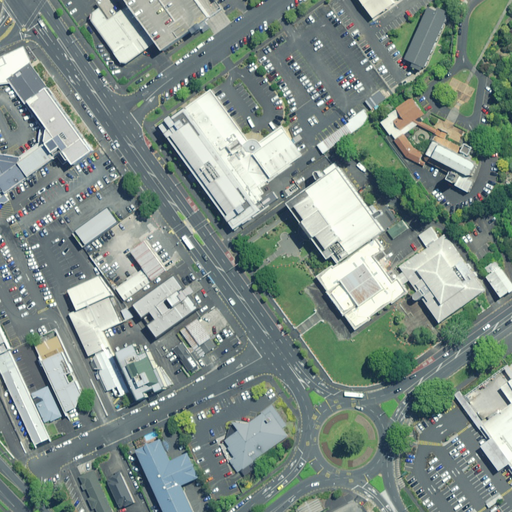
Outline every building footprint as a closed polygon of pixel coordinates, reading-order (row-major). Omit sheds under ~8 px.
[(119,0),(125,8),(153,46),(159,54),(207,20),(209,18),(195,0),(119,0)] [(392,0),(361,0),(375,19),(395,4),(392,0)] [(436,0),(444,12),(453,6),(448,0),(436,0)] [(448,0),(453,6),(456,11),(471,0),(448,0)] [(109,19),(99,9),(92,14),(91,19),(121,62),(127,64),(153,46),(125,8),(109,19)] [(439,24),(420,16),(397,69),(416,77),(439,24)] [(0,85),(11,84),(43,128),(40,143),(20,158),(2,155),(0,151),(0,197),(58,157),(67,170),(92,153),(31,63),(24,47),(0,58),(0,85)] [(408,93),(392,104),(376,117),(402,155),(420,165),(423,158),(416,155),(419,150),(408,143),(400,129),(413,121),(410,117),(412,115),(413,115),(419,110),(408,93)] [(216,95),(167,130),(239,230),(300,186),(289,170),(309,155),(287,125),(254,148),(216,95)] [(410,117),(413,121),(435,132),(431,126),(412,115),(410,117)] [(367,126),(360,116),(313,149),(321,159),(367,126)] [(463,146),(435,132),(432,139),(435,140),(428,154),(452,165),(447,175),(457,180),(456,183),(472,191),(477,181),(471,178),(479,162),(470,157),(475,146),(465,142),(463,146)] [(387,230),(344,169),(297,202),(340,263),(381,235),(387,230)] [(87,238),(121,216),(113,204),(79,226),(87,238)] [(402,221),(388,231),(394,239),(408,228),(402,221)] [(161,226),(145,238),(157,254),(173,242),(161,226)] [(340,263),(323,276),(361,329),(412,292),(419,287),(381,235),(340,263)] [(488,292),(448,236),(406,266),(446,322),(488,292)] [(157,254),(145,238),(128,250),(141,267),(150,279),(166,267),(157,254)] [(511,281),(495,261),(485,268),(489,273),(492,271),(493,273),(487,277),(503,298),(511,292),(511,293),(511,292),(511,281)] [(123,298),(150,279),(141,267),(115,286),(123,298)] [(183,300),(178,293),(184,289),(176,277),(131,308),(140,319),(148,314),(154,321),(146,326),(155,339),(199,308),(190,295),(183,300)] [(69,312),(89,353),(108,343),(101,329),(118,321),(105,295),(69,312)] [(128,308),(120,312),(125,322),(133,318),(128,308)] [(210,337),(196,318),(183,328),(197,347),(190,352),(195,359),(216,344),(211,337),(210,337)] [(33,346),(63,414),(74,409),(81,388),(57,334),(33,346)] [(0,360),(10,356),(0,335),(0,360)] [(198,364),(195,359),(190,352),(182,341),(172,348),(188,371),(198,364)] [(155,389),(156,391),(167,386),(149,348),(144,350),(140,342),(123,350),(115,354),(137,400),(147,396),(146,394),(155,389)] [(120,394),(131,389),(115,354),(108,343),(89,353),(105,389),(115,384),(120,394)] [(511,350),(489,368),(506,391),(476,414),(511,461),(511,350)] [(48,439),(41,424),(28,395),(10,356),(0,360),(0,378),(32,446),(48,439)] [(43,387),(28,394),(41,423),(56,416),(43,387)] [(231,470),(236,466),(284,434),(265,406),(217,439),(228,455),(223,458),(231,470)] [(193,511),(183,487),(184,486),(173,461),(171,462),(161,440),(137,451),(163,511),(193,511)] [(189,454),(173,461),(184,486),(200,479),(189,454)] [(113,511),(95,470),(79,477),(83,485),(82,485),(84,491),(87,490),(90,498),(88,499),(93,510),(96,509),(97,511),(113,511)] [(113,478),(108,481),(120,509),(125,507),(126,507),(135,503),(120,471),(116,473),(117,475),(112,477),(113,478)] [(321,511),(324,511),(317,499),(316,499),(314,500),(312,500),(311,501),(309,501),(308,502),(306,503),(305,504),(304,504),(302,505),(301,506),(299,507),(298,508),(297,509),(296,511),(321,511)]
